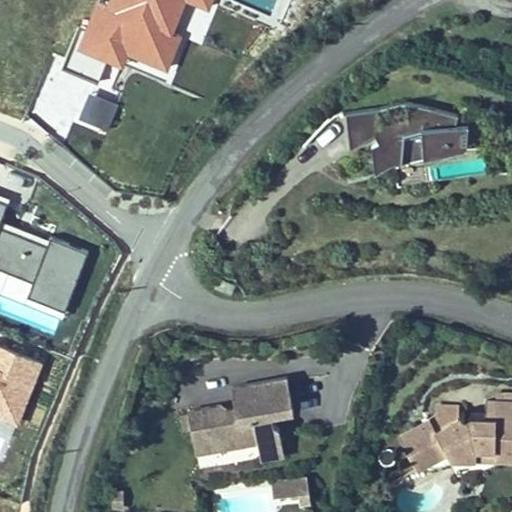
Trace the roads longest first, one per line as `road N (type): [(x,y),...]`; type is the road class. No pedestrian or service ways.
road 1 (residential): [(145,281),(240,310),(403,291),(471,301),(511,317)]
road 2 (residential): [(157,258),(206,180),(323,61),(409,0)]
road 3 (residential): [(59,511),(81,426),(145,281)]
road 4 (residential): [(0,123),(19,130),(157,258)]
